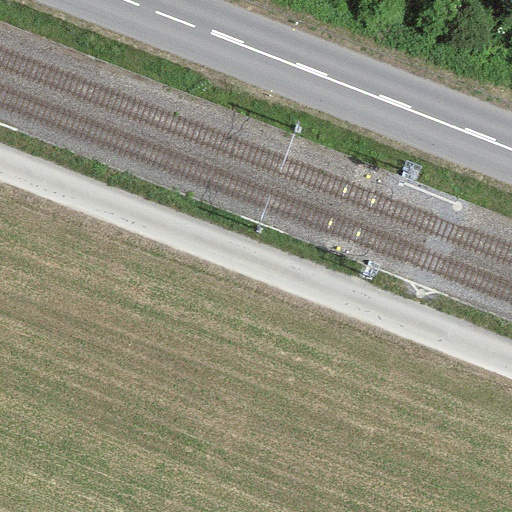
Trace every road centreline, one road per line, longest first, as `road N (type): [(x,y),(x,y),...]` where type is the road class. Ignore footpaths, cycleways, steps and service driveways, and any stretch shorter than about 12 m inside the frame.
road 1 (unclassified): [(511,360),(0,161)]
road 2 (primary): [(124,0),(511,149)]
